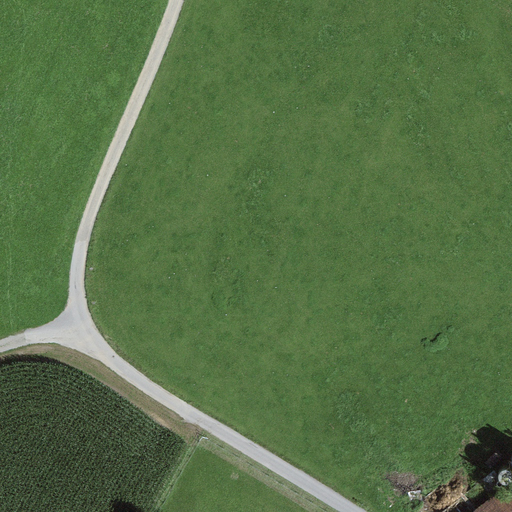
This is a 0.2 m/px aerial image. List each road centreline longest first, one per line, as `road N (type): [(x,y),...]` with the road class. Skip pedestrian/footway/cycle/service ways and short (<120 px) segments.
road 1 (track): [(174,0),(73,255),(86,327),(0,337)]
road 2 (residential): [(86,327),(355,511)]
